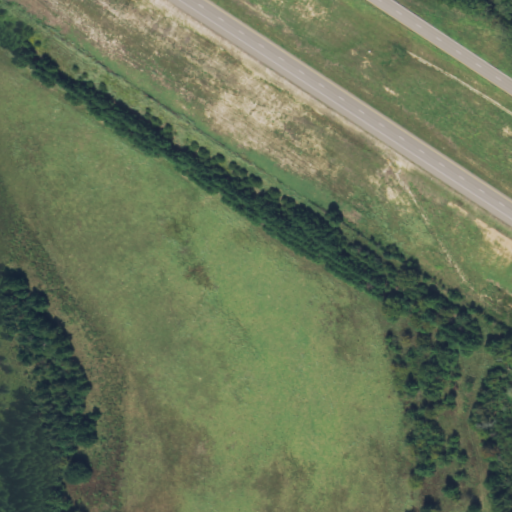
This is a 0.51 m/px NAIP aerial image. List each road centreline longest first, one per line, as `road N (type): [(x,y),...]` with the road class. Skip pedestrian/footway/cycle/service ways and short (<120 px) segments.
road 1 (trunk): [(189,0),(511,212)]
road 2 (trunk): [(511,86),(380,0)]
